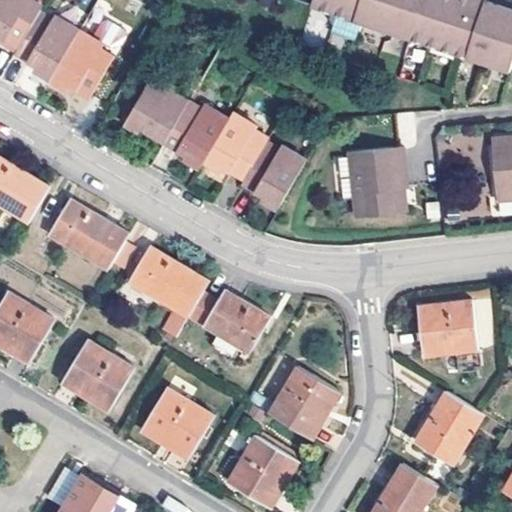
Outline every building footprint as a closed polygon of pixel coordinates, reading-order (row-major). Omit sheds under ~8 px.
[(0,0),(0,23),(1,25),(4,21),(7,23),(11,25),(9,29),(25,38),(47,0),(0,0)] [(47,0),(25,38),(23,40),(44,52),(47,49),(50,50),(54,53),(49,61),(59,66),(90,15),(64,0),(63,0),(62,4),(55,0),(47,0)] [(511,0),(343,0),(511,58),(511,0)] [(75,76),(77,72),(98,84),(124,42),(110,34),(113,30),(118,34),(130,31),(136,21),(135,16),(118,5),(111,7),(101,22),(90,15),(59,66),(75,76)] [(164,62),(134,110),(149,119),(152,115),(156,118),(173,128),(197,89),(182,81),(186,75),(164,62)] [(195,141),(192,146),(208,156),(212,149),(237,107),(212,91),(209,97),(197,89),(173,128),(190,138),(195,141)] [(237,107),(212,149),(228,159),(232,152),(235,154),(239,156),(238,159),(253,168),(275,130),(277,126),(262,118),(264,114),(241,100),(237,107)] [(414,112),(399,112),(398,144),(413,145),(414,112)] [(273,182),(269,190),(284,199),(315,148),(291,133),(288,138),(275,130),(253,168),(250,172),(264,180),(266,177),(269,179),(273,182)] [(511,135),(495,137),(500,201),(511,199),(511,135)] [(405,147),(352,152),(359,216),(409,211),(406,180),(405,173),(407,172),(405,147)] [(0,199),(30,217),(51,183),(0,152),(0,199)] [(341,197),(349,197),(347,156),(339,157),(341,197)] [(483,177),(440,180),(443,217),(486,214),(483,177)] [(71,195),(50,230),(110,266),(131,231),(71,195)] [(151,243),(130,278),(190,314),(190,313),(205,288),(211,278),(151,243)] [(14,281),(0,304),(0,330),(20,342),(24,336),(28,329),(44,338),(62,309),(14,281)] [(220,298),(205,288),(190,313),(251,349),(265,326),(272,313),(227,286),(220,298)] [(453,326),(454,341),(487,336),(481,287),(426,295),(430,329),(453,326)] [(430,329),(432,344),(454,341),(453,326),(430,329)] [(91,375),(87,382),(114,399),(140,356),(93,328),(76,356),(96,368),(91,375)] [(24,336),(20,342),(36,352),(44,338),(28,329),(24,336)] [(305,354),(276,401),(307,419),(318,401),(330,409),(348,380),(305,354)] [(96,368),(76,356),(67,370),(87,382),(91,375),(96,368)] [(177,436),(185,422),(203,433),(221,404),(173,375),(148,418),(177,436)] [(456,379),(425,429),(462,452),(493,402),(456,379)] [(307,419),(319,427),(330,409),(318,401),(307,419)] [(185,422),(177,436),(195,446),(203,433),(185,422)] [(263,423),(238,466),(266,482),(277,464),(284,468),(292,473),(306,449),(263,423)] [(411,452),(375,511),(377,511),(422,511),(447,473),(411,452)] [(90,464),(62,510),(64,511),(118,511),(121,508),(115,505),(108,500),(119,481),(90,464)] [(277,464),(266,482),(281,491),(292,473),(284,468),(277,464)] [(132,489),(119,481),(108,500),(115,505),(121,508),(132,489)]
